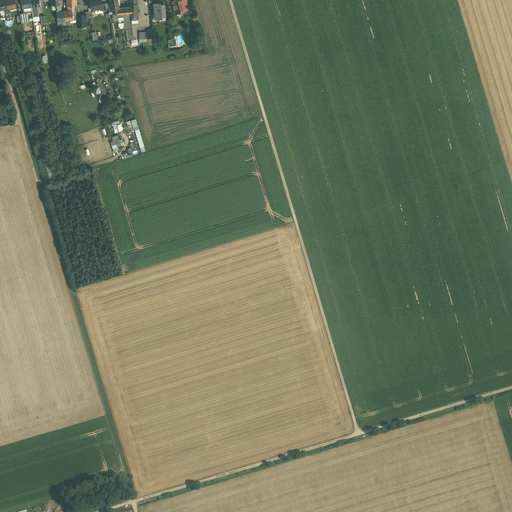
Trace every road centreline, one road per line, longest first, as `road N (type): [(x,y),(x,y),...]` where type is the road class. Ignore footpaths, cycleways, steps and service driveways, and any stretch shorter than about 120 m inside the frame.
road 1 (track): [(230,0),(358,434)]
road 2 (track): [(18,120),(132,501)]
road 3 (track): [(132,501),(358,434)]
road 4 (track): [(358,434),(511,386)]
